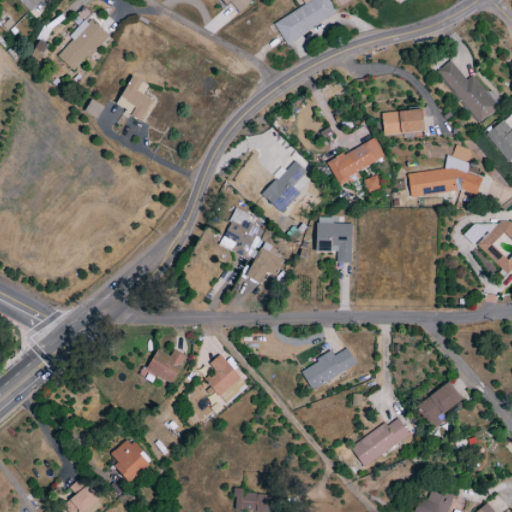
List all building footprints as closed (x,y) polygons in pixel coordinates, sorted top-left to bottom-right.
[(16,0),(28,12),(41,0),(40,0),(16,0)] [(220,0),(226,6),(229,4),(238,14),(251,2),(248,0),(220,0)] [(300,0),(303,5),(272,24),(285,44),(336,14),(327,0),(300,0)] [(68,38),(71,41),(56,57),(73,73),(107,36),(87,17),(68,38)] [(436,72),(477,124),(499,106),(492,98),(490,100),(471,75),(464,81),(449,61),(436,72)] [(116,106),(131,113),(130,117),(141,122),(151,100),(142,96),(147,85),(129,76),(116,106)] [(96,119),(102,107),(89,100),(83,112),(96,119)] [(422,133),(421,111),(380,113),(381,135),(422,133)] [(506,163),(511,158),(511,118),(507,123),(504,119),(484,134),(506,163)] [(326,163),(337,183),(384,158),(373,138),(326,163)] [(406,174),(409,197),(460,191),(470,194),(476,193),(480,178),(465,174),(468,163),(446,157),(442,170),(406,174)] [(280,213),(311,180),(292,163),(284,171),(282,169),(259,194),(280,213)] [(262,231),(243,221),(246,214),(236,209),(221,236),(235,243),(230,251),(247,260),(262,231)] [(350,264),(351,225),(331,224),(331,218),(315,218),(314,252),(335,252),(335,263),(350,264)] [(511,227),(504,218),(476,244),(504,275),(511,266),(511,227)] [(245,278),(260,284),(265,272),(275,277),(283,258),(258,248),(245,278)] [(299,369),(309,389),(355,367),(346,349),(332,356),(331,354),(299,369)] [(169,357),(156,350),(145,370),(170,384),(184,357),(172,350),(169,357)] [(213,370),(203,380),(218,397),(239,378),(218,355),(208,364),(213,370)] [(444,419),(441,415),(461,400),(447,382),(416,406),(433,428),(444,419)] [(384,425),(348,446),(360,466),(409,438),(397,419),(385,426),(384,425)] [(109,455),(116,463),(112,467),(128,483),(150,463),(127,438),(109,455)] [(67,511),(81,511),(97,500),(79,478),(68,488),(74,495),(62,505),(67,511)] [(269,511),(269,495),(241,494),(241,489),(233,489),(233,511),(269,511)] [(415,511),(450,511),(450,491),(429,491),(429,500),(415,500),(415,511)]
